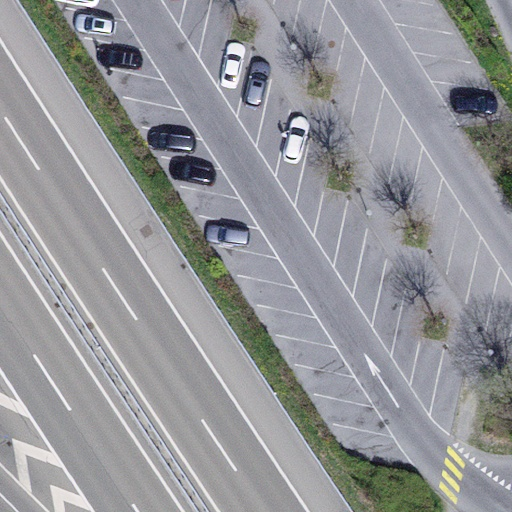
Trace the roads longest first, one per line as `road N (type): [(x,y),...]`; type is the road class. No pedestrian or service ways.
road 1 (motorway): [(265,511),(0,105)]
road 2 (motorway): [(0,305),(135,511)]
